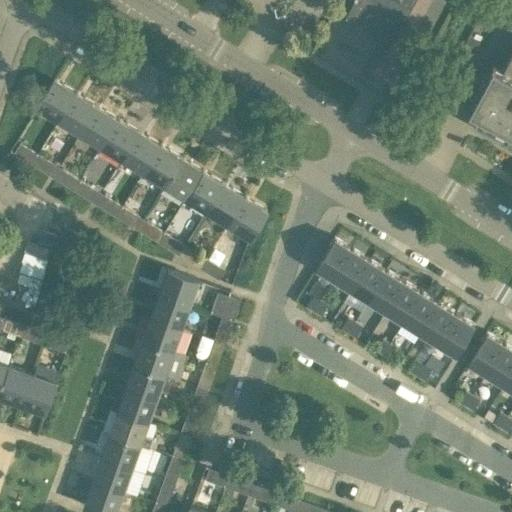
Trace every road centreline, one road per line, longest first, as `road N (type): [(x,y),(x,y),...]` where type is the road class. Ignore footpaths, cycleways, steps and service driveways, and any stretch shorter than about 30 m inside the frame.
road 1 (residential): [(323,186),(25,7)]
road 2 (residential): [(357,130),(137,0)]
road 3 (residential): [(385,478),(257,436),(249,414),(278,332)]
road 4 (residential): [(511,301),(323,186)]
road 5 (residential): [(511,222),(357,130)]
road 6 (residential): [(278,332),(413,414)]
road 7 (residential): [(278,332),(286,265),(323,186)]
